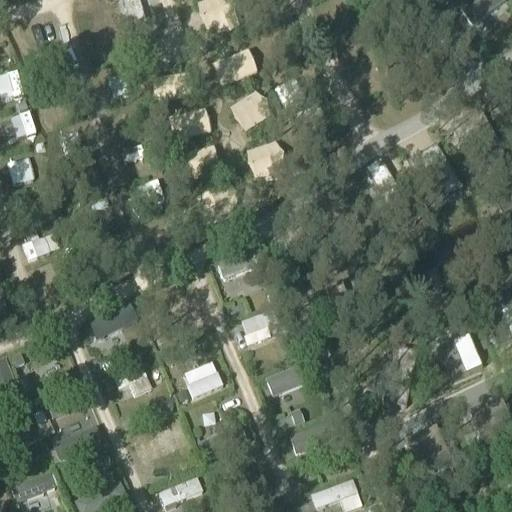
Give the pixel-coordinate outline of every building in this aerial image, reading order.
[(72,0),(75,17),(90,15),(87,0),(72,0)] [(471,31),(508,5),(503,0),(485,0),(461,17),(471,31)] [(0,106),(0,123),(1,125),(16,120),(11,103),(0,106)] [(506,158),(479,114),(449,132),(458,147),(473,138),(491,167),(506,158)] [(463,195),(436,152),(407,170),(416,184),(430,175),(448,205),(463,195)] [(409,217),(379,168),(365,177),(382,204),(379,206),(392,227),(409,217)] [(14,202),(32,201),(30,183),(13,185),(14,202)] [(194,218),(210,214),(207,200),(191,203),(194,218)] [(252,248),(215,264),(223,282),(260,266),(252,248)] [(340,279),(325,286),(340,317),(387,297),(378,280),(347,294),(340,279)] [(129,306),(88,328),(95,341),(136,321),(129,306)] [(511,347),(511,313),(486,324),(497,354),(511,347)] [(201,328),(194,314),(156,330),(162,345),(201,328)] [(277,329),(271,314),(239,327),(245,341),(277,329)] [(381,341),(373,343),(376,356),(398,352),(392,322),(378,324),(381,341)] [(480,376),(468,347),(439,359),(451,388),(480,376)] [(404,411),(415,361),(398,357),(391,391),(374,387),(370,404),(404,411)] [(19,359),(9,363),(13,372),(23,368),(19,359)] [(3,362),(0,363),(0,405),(4,414),(22,406),(19,399),(3,362)] [(256,387),(289,377),(285,362),(252,372),(256,387)] [(30,383),(35,395),(68,380),(63,369),(30,383)] [(116,395),(145,381),(140,370),(111,384),(116,395)] [(314,391),(307,372),(265,387),(272,406),(314,391)] [(191,399),(220,385),(215,374),(186,388),(191,399)] [(75,391),(69,381),(37,396),(42,407),(75,391)] [(184,395),(175,399),(179,407),(187,404),(184,395)] [(162,405),(160,415),(170,417),(173,407),(162,405)] [(511,447),(511,438),(501,412),(470,426),(485,460),(511,447)] [(298,414),(289,418),(294,430),(303,426),(298,414)] [(41,416),(32,419),(37,430),(46,426),(41,416)] [(0,456),(35,445),(28,425),(0,435),(0,456)] [(337,449),(331,430),(289,445),(295,464),(337,449)] [(100,449),(93,433),(50,452),(56,467),(100,449)] [(245,455),(238,436),(196,451),(203,470),(245,455)] [(452,476),(437,442),(406,455),(421,489),(452,476)] [(38,468),(4,479),(8,491),(42,479),(38,468)] [(59,472),(56,481),(64,484),(67,475),(59,472)] [(54,497),(48,480),(10,494),(17,511),(54,497)] [(116,484),(74,504),(77,511),(96,511),(124,499),(116,484)] [(196,484),(159,499),(163,511),(173,511),(175,511),(174,508),(201,497),(196,484)] [(262,484),(236,493),(240,504),(266,495),(262,484)] [(359,511),(352,490),(311,503),(313,511),(329,511),(342,508),(343,511),(359,511)]
